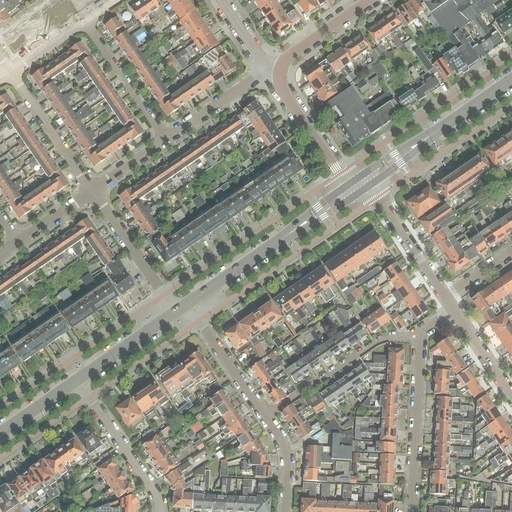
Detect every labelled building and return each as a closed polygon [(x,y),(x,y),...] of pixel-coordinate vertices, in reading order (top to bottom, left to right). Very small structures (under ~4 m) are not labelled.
[(0,14),(18,2),(16,0),(10,0),(2,6),(0,3),(0,14)] [(70,0),(62,0),(59,3),(69,18),(78,11),(70,0)] [(83,0),(70,0),(78,11),(87,5),(83,0)] [(142,0),(140,1),(149,15),(152,19),(155,23),(160,20),(154,12),(159,8),(153,0),(142,0)] [(164,0),(161,3),(163,6),(168,3),(172,10),(186,0),(187,2),(188,1),(187,0),(164,0)] [(170,19),(176,15),(180,21),(195,11),(189,3),(188,3),(187,2),(186,0),(172,10),(167,14),(170,19)] [(254,0),(253,1),(257,7),(258,7),(260,9),(272,0),(254,0)] [(272,0),(260,9),(261,11),(260,12),(265,18),(280,7),(277,3),(281,0),(272,0)] [(289,0),(294,6),(298,3),(306,15),(310,12),(310,13),(317,8),(311,0),(289,0)] [(409,0),(407,2),(408,3),(407,3),(416,16),(422,12),(428,20),(432,17),(430,14),(420,1),(419,0),(409,0)] [(450,0),(419,0),(420,1),(430,14),(450,0)] [(470,22),(451,7),(454,0),(450,0),(430,14),(432,17),(436,22),(439,27),(455,48),(468,67),(479,60),(479,61),(479,60),(465,40),(464,38),(463,38),(458,32),(470,22)] [(454,0),(451,7),(470,22),(475,19),(474,18),(479,15),(484,11),(485,10),(491,5),(492,5),(498,0),(454,0)] [(149,15),(140,1),(135,5),(134,4),(132,6),(132,7),(130,8),(139,22),(149,15)] [(0,26),(2,25),(11,19),(8,15),(16,9),(15,8),(20,5),(18,2),(0,14),(0,26)] [(496,2),(492,5),(496,11),(500,8),(496,2)] [(59,3),(50,9),(60,24),(69,18),(59,3)] [(422,36),(426,33),(409,8),(405,3),(404,4),(405,5),(403,6),(402,5),(400,7),(398,8),(397,8),(395,10),(399,15),(407,26),(412,22),(422,36)] [(511,10),(510,12),(504,5),(500,8),(511,25),(511,10)] [(280,7),(265,18),(269,24),(270,24),(271,26),(292,12),(289,9),(284,12),(280,7)] [(511,28),(511,25),(500,8),(496,11),(497,11),(501,18),(496,22),(503,34),(504,33),(505,33),(510,30),(509,29),(511,28),(511,29),(511,28)] [(50,9),(41,15),(51,30),(60,24),(50,9)] [(299,19),(300,19),(294,10),(292,12),(271,26),(271,27),(272,26),(277,35),(284,30),(284,31),(291,26),(288,21),(292,17),(295,22),(296,22),(300,19),(299,19)] [(181,33),(200,20),(198,18),(199,17),(195,11),(180,21),(179,22),(182,27),(179,29),(181,33)] [(397,30),(402,26),(392,12),(386,17),(386,18),(384,19),(398,40),(402,37),(397,30)] [(41,15),(32,21),(42,36),(51,30),(41,15)] [(485,24),(479,15),(474,18),(475,19),(480,27),(495,49),(498,47),(499,47),(503,45),(503,43),(504,43),(493,27),(489,30),(485,24)] [(116,17),(105,25),(115,39),(120,36),(117,31),(123,27),(119,22),(116,17)] [(375,24),(385,38),(389,35),(394,42),(398,40),(384,19),(382,21),(381,20),(375,24)] [(475,19),(470,22),(481,38),(478,41),(487,54),(488,53),(490,54),(492,52),(493,50),(495,49),(480,27),(475,19)] [(135,20),(126,27),(128,30),(138,23),(135,20)] [(187,35),(191,39),(207,28),(202,22),(201,22),(200,20),(181,33),(184,37),(187,35)] [(32,21),(23,27),(34,42),(42,36),(32,21)] [(436,22),(426,29),(429,34),(439,27),(436,22)] [(159,25),(157,27),(158,27),(162,33),(166,31),(161,24),(159,25)] [(385,38),(375,24),(366,30),(368,34),(369,33),(372,38),(371,38),(372,39),(373,39),(375,42),(374,42),(377,47),(382,44),(380,42),(385,38)] [(23,27),(14,33),(25,48),(34,42),(23,27)] [(207,28),(191,39),(193,44),(185,50),(187,53),(211,37),(210,35),(211,34),(207,28)] [(115,39),(114,40),(120,49),(136,38),(136,39),(140,36),(137,32),(130,37),(126,32),(120,36),(115,39)] [(14,33),(5,40),(15,55),(25,48),(14,33)] [(181,33),(176,36),(173,38),(176,43),(184,37),(181,33)] [(372,51),(369,46),(368,46),(366,43),(367,43),(366,42),(365,43),(362,38),(363,37),(361,34),(351,40),(361,55),(366,52),(368,55),(369,54),(369,53),(372,51)] [(198,59),(218,45),(214,39),(213,39),(211,37),(187,53),(190,58),(195,54),(198,59)] [(487,54),(478,41),(474,43),(469,37),(465,40),(479,60),(482,58),(484,58),(486,56),(486,55),(487,54)] [(142,44),(137,47),(135,44),(138,42),(136,39),(136,38),(120,49),(126,58),(138,49),(138,50),(143,46),(142,44)] [(412,39),(403,45),(406,48),(414,42),(415,42),(412,39)] [(357,57),(363,65),(365,64),(367,62),(361,55),(351,40),(352,41),(350,43),(349,42),(343,46),(352,61),(357,57)] [(394,42),(393,44),(397,50),(398,48),(402,46),(401,43),(398,40),(394,42)] [(69,50),(70,51),(76,60),(82,56),(85,60),(90,56),(80,42),(69,50)] [(375,49),(381,57),(387,53),(382,44),(377,47),(375,49)] [(138,49),(126,58),(133,67),(153,53),(157,50),(154,46),(145,52),(142,55),(138,50),(138,49)] [(441,46),(437,48),(443,56),(446,54),(441,46)] [(164,57),(168,55),(162,47),(158,49),(164,57)] [(206,71),(211,79),(214,83),(225,75),(225,76),(235,69),(219,47),(198,61),(205,72),(206,71)] [(347,66),(352,62),(341,47),(335,52),(336,53),(333,54),(348,76),(352,74),(352,73),(347,66)] [(437,73),(432,66),(429,61),(426,57),(419,47),(413,51),(425,69),(427,72),(429,70),(433,76),(437,73)] [(443,56),(454,73),(456,76),(461,72),(463,74),(468,71),(468,70),(468,68),(469,68),(468,67),(455,48),(446,54),(443,56)] [(372,51),(369,53),(369,54),(374,62),(379,59),(380,58),(375,49),(372,51)] [(70,51),(60,57),(71,72),(75,69),(73,66),(78,62),(76,60),(70,51)] [(133,67),(138,75),(151,67),(147,62),(156,57),(153,53),(133,67)] [(176,61),(181,58),(178,53),(173,56),(176,61)] [(331,55),(324,59),(335,74),(339,71),(345,78),(348,76),(333,54),(331,56),(331,55)] [(79,72),(80,73),(82,76),(97,65),(91,56),(90,56),(85,60),(79,64),(83,70),(79,72)] [(170,70),(177,66),(170,56),(164,60),(170,70)] [(437,73),(438,72),(443,79),(446,77),(447,78),(454,73),(443,56),(432,64),(433,65),(432,66),(437,73)] [(67,74),(71,72),(60,57),(52,63),(60,74),(65,71),(67,74)] [(181,58),(176,61),(182,70),(187,66),(181,58)] [(375,62),(369,66),(371,68),(379,63),(381,62),(379,59),(374,62),(375,62)] [(316,65),(309,70),(310,70),(304,74),(305,74),(304,76),(309,83),(308,83),(308,84),(329,69),(324,61),(317,66),(317,65),(316,66),(316,65)] [(50,78),(49,78),(51,81),(54,79),(56,77),(59,80),(63,78),(60,74),(52,63),(43,69),(50,78)] [(371,68),(379,79),(387,74),(379,63),(371,68)] [(97,65),(82,76),(84,79),(88,77),(92,82),(103,74),(97,65)] [(418,86),(413,89),(421,100),(431,93),(424,83),(420,77),(413,66),(409,69),(412,74),(410,76),(418,86)] [(152,70),(151,67),(138,75),(145,85),(161,74),(158,70),(154,73),(152,70)] [(186,70),(184,71),(189,78),(191,77),(195,74),(193,72),(190,67),(186,70)] [(32,76),(41,91),(46,87),(43,82),(49,78),(50,78),(43,69),(43,68),(32,76)] [(329,69),(308,84),(309,85),(310,84),(311,86),(310,87),(315,94),(330,84),(330,82),(326,77),(332,73),(329,69)] [(424,83),(431,93),(438,88),(436,87),(438,85),(439,85),(433,76),(429,70),(427,72),(425,69),(423,70),(425,73),(420,77),(424,83)] [(195,74),(205,89),(214,83),(211,79),(206,71),(205,72),(201,75),(198,71),(195,74)] [(103,74),(92,82),(95,87),(92,90),(94,94),(110,83),(103,74)] [(145,85),(151,94),(163,85),(159,80),(163,78),(161,74),(145,85)] [(188,83),(196,96),(205,89),(195,74),(191,77),(193,80),(188,83)] [(376,77),(369,81),(372,86),(380,82),(376,77)] [(336,94),(336,93),(332,87),(339,83),(336,78),(330,82),(330,84),(315,94),(316,94),(317,96),(322,104),(336,94)] [(361,94),(369,89),(364,82),(357,87),(361,94)] [(41,91),(40,91),(47,100),(59,92),(63,90),(60,86),(56,88),(52,83),(46,87),(41,91)] [(100,95),(104,100),(116,92),(110,83),(94,94),(97,97),(100,95)] [(157,103),(158,102),(163,99),(169,95),(166,89),(169,86),(167,83),(163,85),(151,94),(157,103)] [(188,83),(183,87),(180,84),(177,86),(188,102),(196,96),(188,83)] [(170,96),(172,99),(179,108),(188,102),(177,86),(173,89),(175,92),(170,96)] [(401,113),(402,112),(388,92),(365,108),(351,87),(324,105),(328,112),(333,108),(341,119),(336,123),(340,129),(341,128),(345,134),(344,134),(352,146),(369,135),(370,135),(381,127),(382,128),(387,124),(386,124),(398,116),(398,115),(401,113)] [(413,106),(421,100),(413,89),(405,95),(397,100),(404,111),(413,106)] [(92,90),(83,96),(86,99),(94,94),(92,90)] [(59,92),(47,100),(53,109),(69,98),(66,94),(62,97),(59,92)] [(106,111),(122,101),(116,92),(104,100),(107,105),(104,108),(106,111)] [(6,107),(10,112),(15,108),(6,94),(0,97),(0,109),(1,112),(1,111),(4,109),(6,107)] [(94,94),(86,99),(88,103),(97,97),(94,94)] [(69,98),(53,109),(59,118),(71,110),(68,104),(71,102),(69,98)] [(179,108),(172,99),(166,103),(163,99),(158,102),(168,116),(179,108)] [(113,113),(116,118),(128,109),(122,101),(106,111),(109,115),(113,113)] [(265,116),(256,103),(256,102),(254,104),(253,103),(249,105),(250,106),(237,115),(244,124),(247,128),(251,125),(251,126),(265,116)] [(75,115),(71,110),(59,118),(65,127),(91,109),(88,104),(78,111),(79,112),(75,115)] [(10,112),(4,116),(8,121),(4,124),(7,128),(23,117),(16,108),(15,108),(10,112)] [(65,127),(72,136),(83,127),(80,123),(94,113),(91,109),(65,127)] [(111,125),(112,126),(115,124),(116,125),(119,122),(122,127),(130,122),(134,119),(128,109),(116,118),(107,124),(109,126),(111,125)] [(236,116),(226,122),(235,135),(240,131),(242,134),(246,132),(246,131),(245,130),(244,128),(236,116)] [(265,116),(251,126),(255,131),(250,134),(253,138),(271,126),(268,122),(269,120),(267,116),(266,116),(265,116)] [(17,134),(29,126),(23,117),(7,128),(9,131),(13,129),(17,134)] [(133,126),(126,131),(125,131),(132,140),(132,141),(143,133),(134,119),(130,122),(133,126)] [(226,122),(217,129),(228,144),(232,142),(229,138),(235,135),(226,122)] [(17,142),(19,146),(35,135),(29,126),(17,134),(20,139),(17,142)] [(260,138),(264,144),(278,135),(277,133),(277,132),(275,128),(272,128),(271,126),(253,138),(252,140),(254,143),(260,138)] [(72,136),(78,144),(93,134),(91,130),(87,132),(83,127),(72,136)] [(125,131),(126,131),(124,129),(119,132),(116,129),(113,132),(115,135),(123,146),(132,140),(125,131)] [(217,129),(208,135),(216,147),(222,143),(224,147),(227,145),(228,144),(217,129)] [(511,131),(484,151),(485,152),(487,155),(495,166),(502,161),(503,162),(504,163),(509,170),(511,168),(511,158),(511,157),(510,156),(511,154),(511,131)] [(93,134),(78,144),(84,153),(85,153),(89,150),(96,145),(92,140),(96,137),(93,134)] [(35,135),(19,146),(22,149),(25,147),(29,152),(41,144),(35,135)] [(108,135),(104,138),(114,152),(123,146),(115,135),(110,138),(108,135)] [(208,135),(199,141),(210,157),(213,155),(212,152),(211,151),(216,147),(208,135)] [(275,150),(285,144),(284,143),(283,143),(281,141),(282,139),(280,135),(278,135),(264,144),(267,149),(258,155),(261,160),(265,157),(270,153),(271,153),(271,154),(272,153),(275,150)] [(114,152),(104,138),(100,140),(103,143),(97,147),(98,150),(99,150),(105,159),(114,152)] [(199,141),(190,148),(191,151),(198,160),(204,156),(206,160),(210,157),(199,141)] [(228,144),(227,145),(232,152),(233,152),(237,150),(232,142),(228,144)] [(41,144),(29,152),(33,157),(29,159),(32,163),(47,152),(41,144)] [(265,169),(277,186),(283,183),(284,183),(287,181),(287,179),(296,173),(297,174),(301,171),(301,170),(302,169),(295,159),(295,158),(293,154),(292,155),(285,144),(275,150),(281,158),(265,169)] [(243,146),(236,151),(244,162),(245,162),(249,160),(248,159),(250,158),(243,146)] [(91,152),(89,150),(85,153),(94,167),(106,159),(105,159),(99,150),(98,150),(92,154),(91,152)] [(189,152),(180,158),(187,168),(195,162),(197,166),(201,163),(198,160),(191,151),(189,152)] [(47,152),(32,163),(34,166),(38,164),(41,169),(53,161),(47,152)] [(470,187),(492,171),(481,155),(480,153),(479,153),(480,154),(478,155),(477,155),(471,159),(472,159),(472,160),(466,164),(466,163),(466,164),(465,163),(459,167),(460,168),(458,169),(470,187)] [(210,157),(206,160),(211,167),(215,165),(210,157)] [(176,175),(175,176),(178,179),(182,176),(179,173),(187,168),(180,158),(169,166),(176,175)] [(0,166),(0,171),(6,167),(10,165),(7,161),(0,166)] [(41,169),(38,172),(40,175),(40,176),(44,173),(48,179),(54,174),(59,171),(59,170),(53,161),(41,169)] [(26,166),(23,169),(25,173),(30,169),(34,166),(32,163),(27,167),(26,166)] [(158,170),(169,185),(173,183),(170,179),(175,176),(176,175),(169,166),(168,163),(158,170)] [(6,167),(0,171),(0,184),(9,179),(5,173),(9,171),(6,167)] [(241,186),(253,203),(256,201),(257,202),(261,199),(260,198),(270,191),(271,192),(275,189),(275,188),(277,186),(265,169),(253,177),(241,186)] [(435,184),(438,188),(448,202),(449,201),(455,197),(458,201),(466,196),(463,191),(470,187),(458,169),(456,170),(455,170),(449,174),(450,174),(450,175),(445,179),(444,178),(444,179),(443,178),(437,182),(438,183),(436,184),(435,183),(435,184)] [(158,170),(149,176),(158,188),(163,184),(165,188),(169,185),(158,170)] [(54,181),(51,183),(57,192),(57,193),(68,185),(59,171),(54,174),(57,179),(54,181)] [(149,176),(140,182),(151,198),(155,195),(152,192),(157,188),(149,176)] [(9,179),(0,184),(0,191),(3,196),(19,185),(21,183),(23,182),(21,178),(19,179),(12,184),(9,179)] [(38,183),(40,187),(48,198),(57,192),(51,183),(50,180),(44,184),(42,181),(38,183)] [(151,198),(140,182),(131,188),(137,197),(137,198),(139,201),(145,197),(147,200),(148,200),(151,198)] [(9,205),(10,205),(15,201),(21,197),(17,191),(21,189),(19,185),(3,196),(9,205)] [(39,204),(48,198),(40,187),(35,190),(32,186),(29,189),(39,204)] [(216,203),(228,220),(232,218),(233,218),(237,216),(237,214),(245,209),(246,209),(249,207),(249,206),(253,203),(241,186),(216,203)] [(119,196),(129,210),(134,206),(131,202),(137,198),(137,197),(131,188),(119,196)] [(450,203),(449,201),(448,202),(438,188),(431,193),(428,189),(420,194),(421,195),(418,197),(431,215),(449,203),(450,203)] [(24,201),(31,210),(39,204),(29,189),(25,192),(28,196),(22,199),(24,202),(24,201)] [(181,191),(175,195),(180,202),(186,198),(181,191)] [(499,196),(493,201),(495,205),(496,205),(502,201),(499,196)] [(431,215),(418,197),(416,198),(415,197),(407,203),(418,218),(419,218),(418,217),(423,213),(427,218),(431,215)] [(18,206),(15,201),(10,205),(20,219),(31,211),(31,210),(24,201),(24,202),(21,204),(18,206)] [(128,210),(135,220),(150,209),(148,205),(144,208),(141,202),(134,206),(129,210),(128,210)] [(150,209),(135,220),(141,229),(153,220),(149,215),(162,206),(160,203),(157,205),(156,205),(150,209)] [(204,211),(192,220),(204,237),(207,235),(207,236),(214,231),(213,230),(219,226),(220,227),(227,222),(226,222),(228,220),(216,203),(204,211)] [(457,217),(454,212),(449,203),(431,215),(427,218),(421,222),(421,221),(420,222),(428,233),(430,237),(431,237),(447,227),(456,221),(455,219),(457,218),(458,219),(459,219),(457,217)] [(494,212),(488,204),(485,206),(491,215),(494,212)] [(508,214),(504,217),(511,227),(511,229),(511,211),(507,204),(503,206),(508,214)] [(491,215),(485,206),(481,208),(487,217),(491,215)] [(491,215),(505,236),(507,235),(508,236),(511,232),(511,229),(511,227),(504,217),(499,220),(494,212),(491,215)] [(487,217),(492,225),(488,228),(487,228),(497,242),(497,243),(503,238),(505,236),(491,215),(487,217)] [(164,227),(165,226),(173,221),(170,217),(162,223),(164,227)] [(82,235),(88,231),(92,236),(97,232),(87,218),(76,226),(76,227),(82,235)] [(153,220),(141,229),(148,238),(160,230),(159,229),(156,224),(159,222),(157,218),(153,220)] [(204,237),(192,220),(169,235),(170,237),(169,238),(179,254),(182,252),(182,253),(189,249),(188,248),(194,244),(195,244),(201,240),(201,239),(204,237)] [(484,230),(479,234),(488,248),(489,247),(489,248),(495,244),(495,243),(497,242),(487,228),(488,228),(482,220),(479,223),(484,230)] [(449,231),(447,227),(431,237),(432,238),(431,238),(435,244),(436,244),(437,246),(436,246),(437,247),(453,236),(460,231),(457,227),(456,226),(449,231)] [(82,235),(76,227),(68,233),(78,248),(82,245),(79,242),(85,238),(82,235)] [(160,230),(148,238),(152,244),(154,248),(160,256),(165,264),(171,260),(171,259),(173,260),(176,258),(176,256),(179,254),(169,238),(164,241),(160,235),(165,232),(162,228),(159,229),(160,230)] [(473,247),(478,255),(481,253),(482,254),(487,250),(487,249),(477,235),(473,238),(469,232),(468,231),(464,234),(473,247)] [(97,232),(92,236),(85,240),(89,246),(86,248),(88,252),(104,241),(97,232)] [(354,245),(349,249),(361,266),(386,249),(374,232),(368,236),(368,238),(364,240),(364,239),(360,242),(360,243),(356,246),(354,245)] [(58,239),(66,251),(72,247),(74,250),(74,251),(78,248),(68,233),(58,239)] [(453,236),(437,247),(441,253),(442,252),(443,255),(442,255),(443,255),(466,240),(463,235),(455,240),(453,236)] [(61,254),(66,251),(58,239),(50,245),(60,260),(64,258),(61,254)] [(466,240),(443,255),(445,257),(444,258),(448,264),(449,264),(463,254),(464,253),(461,249),(469,244),(466,240)] [(104,241),(88,252),(91,256),(94,253),(98,258),(110,250),(104,241)] [(60,260),(50,245),(40,251),(42,254),(49,263),(54,259),(57,263),(60,260)] [(463,254),(449,264),(453,270),(453,271),(455,271),(455,272),(456,271),(457,271),(462,267),(462,268),(469,263),(468,262),(469,262),(478,255),(473,247),(464,253),(463,254)] [(77,257),(82,253),(78,248),(74,251),(74,250),(73,251),(77,257)] [(324,266),(327,270),(336,283),(341,291),(347,287),(342,279),(361,266),(349,249),(343,253),(344,255),(340,257),(339,256),(335,259),(335,260),(332,263),(330,262),(324,266)] [(110,250),(98,258),(94,261),(97,264),(100,262),(104,268),(116,259),(110,250)] [(45,266),(48,269),(52,266),(49,263),(42,254),(31,261),(38,271),(45,266)] [(133,284),(116,259),(104,268),(102,269),(120,296),(126,292),(126,291),(132,286),(133,284)] [(30,276),(38,271),(31,261),(20,269),(27,278),(26,279),(29,282),(33,280),(30,276)] [(402,273),(395,263),(383,272),(390,281),(402,273)] [(27,278),(20,269),(18,266),(9,273),(20,288),(24,286),(21,282),(26,279),(27,278)] [(329,289),(334,285),(322,267),(314,273),(315,274),(314,275),(313,274),(312,274),(330,301),(335,298),(329,289)] [(9,273),(0,279),(9,291),(14,287),(16,291),(20,288),(9,273)] [(396,291),(408,283),(402,273),(390,281),(396,291)] [(310,276),(303,281),(314,298),(319,295),(326,304),(330,301),(312,274),(311,275),(312,276),(311,277),(310,276)] [(503,276),(497,280),(507,296),(511,292),(511,283),(506,275),(504,277),(503,276)] [(9,291),(0,279),(0,297),(2,301),(6,298),(3,294),(9,291)] [(34,290),(46,282),(44,279),(43,279),(41,281),(40,280),(35,283),(33,280),(29,282),(34,290)] [(82,295),(94,313),(96,311),(97,312),(103,307),(103,306),(109,302),(109,303),(116,299),(116,298),(118,296),(108,281),(106,279),(82,295)] [(511,302),(507,296),(497,280),(497,281),(496,283),(495,282),(489,286),(499,301),(503,299),(508,306),(511,303),(511,302)] [(303,281),(293,288),(304,305),(310,314),(316,311),(309,302),(314,298),(303,281)] [(408,283),(396,291),(402,300),(415,292),(408,283)] [(374,293),(380,289),(376,284),(370,288),(374,293)] [(29,293),(24,286),(20,288),(26,296),(29,293)] [(351,294),(355,291),(356,290),(353,286),(348,289),(351,294)] [(499,301),(489,286),(482,291),(483,291),(481,293),(496,314),(500,312),(495,304),(499,301)] [(40,287),(33,291),(40,302),(47,297),(40,287)] [(300,309),(304,305),(293,288),(285,293),(286,294),(285,295),(301,321),(305,318),(306,317),(300,309)] [(363,293),(360,288),(356,290),(355,291),(359,296),(363,293)] [(350,294),(351,294),(348,289),(342,293),(345,297),(346,297),(350,294)] [(354,299),(359,296),(355,291),(351,294),(350,294),(354,299)] [(482,314),(489,323),(498,317),(496,314),(481,293),(480,292),(479,291),(476,293),(477,295),(472,299),(476,304),(475,305),(482,315),(482,314)] [(402,300),(409,310),(421,302),(415,292),(402,300)] [(280,296),(273,301),(285,319),(290,315),(296,324),(301,321),(285,295),(284,294),(282,295),(283,296),(282,298),(280,296)] [(350,294),(346,297),(352,304),(355,302),(354,299),(350,294)] [(377,298),(381,303),(386,299),(383,294),(377,298)] [(94,313),(82,295),(58,311),(70,329),(72,327),(73,328),(80,324),(79,323),(85,319),(86,319),(93,315),(92,314),(94,313)] [(421,302),(409,310),(416,319),(428,311),(421,302)] [(293,339),(297,336),(285,319),(283,320),(274,306),(273,307),(270,303),(265,307),(263,307),(260,308),(260,310),(259,311),(271,327),(276,323),(279,327),(283,324),(293,339)] [(47,308),(40,313),(43,318),(50,313),(47,308)] [(390,321),(387,317),(381,308),(371,315),(380,328),(390,321)] [(4,312),(1,314),(4,318),(11,314),(8,309),(4,312)] [(511,315),(511,309),(489,325),(489,326),(490,325),(492,329),(492,330),(496,335),(511,325),(508,319),(511,315)] [(496,314),(498,317),(506,311),(504,309),(500,312),(496,314)] [(250,317),(249,318),(260,334),(266,330),(269,334),(273,331),(271,327),(259,311),(250,317)] [(362,322),(370,334),(380,328),(371,315),(369,312),(365,314),(367,318),(362,322)] [(40,313),(32,318),(36,323),(43,318),(40,313)] [(33,329),(45,346),(48,345),(54,341),(53,341),(60,336),(60,337),(66,333),(66,332),(68,331),(69,331),(66,327),(56,313),(33,329)] [(347,332),(343,335),(342,336),(349,346),(350,348),(359,342),(341,316),(339,313),(336,315),(335,315),(347,332)] [(390,317),(393,321),(399,318),(396,313),(390,317)] [(367,337),(359,324),(354,328),(348,320),(348,319),(345,314),(341,316),(359,342),(367,337)] [(343,335),(330,316),(326,319),(337,335),(331,339),(340,352),(342,351),(343,351),(346,349),(346,348),(349,346),(342,336),(343,335)] [(258,342),(255,338),(260,334),(249,318),(248,319),(246,318),(244,320),(244,322),(239,325),(253,345),(258,342)] [(400,330),(405,326),(402,322),(399,318),(393,321),(400,330)] [(24,324),(17,329),(20,334),(25,330),(27,329),(24,324)] [(511,325),(496,335),(500,342),(501,341),(502,343),(511,336),(511,325)] [(236,350),(239,354),(243,351),(250,346),(239,331),(237,327),(225,334),(231,343),(230,343),(233,348),(235,348),(236,350)] [(319,347),(312,352),(321,365),(324,363),(325,363),(328,361),(328,360),(331,358),(317,336),(318,336),(312,328),(308,331),(319,347)] [(17,329),(9,333),(13,339),(20,334),(17,329)] [(22,337),(10,344),(20,359),(23,363),(23,362),(25,360),(25,361),(31,357),(31,356),(37,352),(38,353),(44,349),(43,348),(45,346),(33,329),(27,333),(25,330),(20,334),(22,337)] [(320,334),(318,336),(317,336),(331,358),(335,355),(336,356),(339,354),(339,352),(340,352),(331,339),(326,342),(320,334)] [(503,347),(508,354),(511,350),(511,336),(502,343),(501,344),(502,344),(503,344),(504,346),(503,347)] [(278,338),(273,341),(278,349),(283,345),(278,338)] [(296,339),(292,342),(292,343),(294,346),(297,350),(301,348),(301,347),(296,339)] [(446,360),(456,353),(446,339),(436,346),(440,351),(446,360)] [(258,342),(253,345),(262,358),(266,354),(258,342)] [(0,351),(0,378),(6,375),(5,374),(12,369),(12,370),(18,366),(18,365),(20,364),(20,365),(21,364),(18,360),(18,361),(8,346),(0,351)] [(436,346),(430,350),(434,356),(440,351),(436,346)] [(307,356),(301,348),(297,350),(312,371),(315,369),(317,369),(319,367),(319,366),(321,365),(312,352),(307,356)] [(373,364),(377,363),(403,365),(404,350),(388,349),(388,356),(374,356),(373,361),(373,364)] [(300,361),(294,364),(303,377),(304,376),(306,377),(308,375),(308,373),(312,371),(297,350),(294,352),(300,361)] [(273,352),(268,356),(272,361),(275,359),(277,358),(273,352)] [(189,358),(189,359),(204,380),(204,381),(206,379),(210,384),(216,380),(211,372),(197,353),(189,358)] [(456,375),(466,368),(456,353),(446,360),(447,362),(452,369),(456,375)] [(258,355),(246,364),(249,368),(253,366),(261,360),(258,355)] [(253,366),(249,368),(249,369),(250,370),(250,372),(251,374),(253,374),(256,378),(279,362),(277,358),(275,359),(272,361),(265,366),(261,360),(253,366)] [(181,365),(194,384),(195,386),(204,380),(189,359),(181,365)] [(282,366),(294,383),(298,381),(299,381),(302,380),(302,378),(303,377),(294,364),(289,368),(283,360),(280,362),(282,366)] [(282,366),(280,362),(279,362),(256,378),(258,382),(258,383),(259,385),(261,386),(262,387),(274,379),(270,373),(280,367),(282,366)] [(170,374),(187,398),(190,396),(186,389),(194,384),(181,365),(180,363),(172,369),(173,370),(172,371),(173,372),(171,374),(169,371),(168,371),(170,374)] [(403,365),(377,363),(373,364),(363,363),(366,368),(387,369),(386,373),(377,373),(377,375),(402,376),(403,365)] [(375,383),(369,374),(365,369),(362,365),(359,367),(357,367),(355,369),(355,370),(354,371),(363,384),(368,381),(371,386),(371,389),(372,389),(372,387),(375,385),(375,383)] [(434,382),(434,383),(449,383),(449,377),(453,377),(456,376),(456,375),(452,369),(450,369),(450,371),(435,370),(435,374),(434,374),(433,382),(434,382)] [(462,387),(475,379),(474,378),(473,379),(472,377),(473,376),(468,369),(464,372),(456,378),(459,383),(456,386),(457,390),(458,393),(463,389),(462,387)] [(363,384),(354,371),(350,373),(349,373),(346,375),(346,376),(345,377),(354,390),(359,387),(364,395),(368,392),(363,384)] [(165,374),(157,379),(171,399),(179,393),(184,400),(187,398),(170,374),(168,376),(167,375),(166,375),(165,374)] [(386,380),(385,386),(398,387),(402,387),(402,376),(377,375),(375,374),(374,379),(386,380)] [(359,398),(354,390),(345,377),(341,379),(340,379),(337,380),(337,382),(336,383),(345,396),(350,393),(356,401),(358,399),(359,398)] [(274,379),(262,387),(263,388),(262,390),(264,392),(265,392),(268,396),(284,385),(287,383),(285,379),(278,384),(274,379)] [(463,389),(458,393),(459,399),(465,399),(462,395),(468,391),(473,399),(483,392),(475,379),(462,387),(463,389)] [(212,395),(222,388),(217,381),(207,388),(212,395)] [(290,395),(296,390),(290,381),(287,383),(284,385),(286,389),(287,391),(290,395)] [(167,402),(157,388),(153,382),(146,387),(147,389),(146,389),(146,390),(144,392),(142,390),(142,391),(143,392),(161,417),(164,415),(159,408),(167,402)] [(349,401),(345,396),(336,383),(333,385),(331,385),(329,386),(329,388),(328,389),(337,402),(342,399),(347,407),(351,404),(349,401)] [(449,383),(434,383),(433,383),(433,391),(434,391),(434,395),(442,395),(448,395),(449,383)] [(274,405),(286,397),(282,392),(286,389),(284,385),(268,396),(271,400),(270,401),(272,404),(273,404),(274,405)] [(372,389),(372,390),(375,390),(382,391),(382,397),(397,398),(397,396),(399,395),(399,392),(398,391),(398,387),(385,386),(377,386),(375,385),(372,387),(372,389)] [(318,395),(321,399),(327,408),(332,405),(334,408),(335,407),(338,412),(342,410),(337,402),(328,389),(324,391),(322,391),(320,392),(320,394),(318,395)] [(206,409),(206,410),(200,414),(202,418),(209,413),(229,400),(226,396),(227,395),(226,394),(225,392),(224,391),(223,391),(222,390),(208,400),(212,405),(206,409)] [(134,403),(140,412),(145,418),(153,412),(158,419),(161,417),(143,392),(141,394),(140,393),(139,394),(138,392),(131,398),(134,403)] [(476,400),(476,402),(481,399),(485,396),(484,394),(476,400)] [(481,399),(476,402),(476,408),(478,409),(478,411),(481,415),(480,416),(481,417),(494,408),(488,399),(487,400),(486,398),(487,397),(486,395),(485,396),(481,399)] [(310,407),(313,412),(316,415),(318,414),(317,414),(321,411),(326,418),(330,416),(317,396),(307,403),(309,406),(310,407)] [(366,401),(361,407),(363,407),(369,407),(370,401),(379,401),(379,408),(397,409),(397,407),(398,406),(398,403),(397,402),(397,398),(382,397),(374,396),(372,396),(369,397),(368,398),(366,401)] [(302,398),(299,400),(301,403),(301,404),(302,405),(305,409),(309,407),(308,407),(304,401),(302,398)] [(437,405),(436,410),(452,411),(460,411),(460,406),(452,406),(452,399),(437,398),(437,400),(436,401),(435,404),(437,405)] [(146,419),(145,418),(140,412),(138,414),(132,405),(128,399),(122,403),(124,405),(117,409),(121,416),(120,417),(128,428),(129,427),(131,428),(134,429),(140,425),(139,424),(146,419)] [(218,413),(222,419),(235,409),(235,408),(235,406),(234,404),(232,403),(232,404),(229,400),(209,413),(212,418),(218,413)] [(292,405),(279,413),(286,422),(287,422),(305,409),(302,405),(296,410),(295,409),(292,405)] [(313,412),(310,407),(309,406),(308,407),(309,407),(305,409),(287,422),(290,425),(289,427),(291,429),(293,430),(294,431),(306,422),(305,421),(302,417),(309,412),(310,414),(313,412)] [(397,409),(379,408),(371,407),(363,407),(363,412),(371,412),(381,413),(381,419),(396,420),(396,418),(397,417),(398,414),(397,413),(397,409)] [(474,433),(486,425),(500,416),(499,415),(498,415),(497,414),(498,413),(494,408),(481,417),(483,420),(475,427),(474,433)] [(235,409),(222,419),(226,424),(219,429),(222,433),(242,419),(239,415),(240,414),(240,413),(238,411),(237,410),(236,410),(235,409)] [(436,421),(451,422),(473,424),(473,412),(471,412),(468,412),(468,419),(462,419),(462,418),(451,417),(452,411),(436,410),(436,411),(435,413),(435,415),(436,416),(436,421)] [(326,418),(325,419),(329,424),(334,420),(330,416),(326,418)] [(380,424),(380,429),(396,430),(396,429),(397,428),(397,425),(396,424),(396,420),(381,419),(368,418),(368,423),(380,424)] [(476,434),(475,441),(482,437),(482,436),(485,434),(489,439),(507,428),(502,421),(501,422),(500,420),(501,419),(500,418),(496,421),(476,434)] [(235,438),(244,431),(249,429),(248,427),(248,425),(247,423),(245,422),(245,423),(242,419),(222,433),(225,437),(231,432),(235,438)] [(304,466),(305,468),(305,470),(318,471),(320,471),(320,469),(320,464),(333,464),(332,472),(344,472),(349,473),(350,473),(351,452),(352,441),(352,431),(342,433),(334,420),(329,424),(322,428),(326,434),(332,435),(331,447),(330,447),(330,448),(306,447),(306,449),(304,450),(304,452),(306,454),(305,463),(304,464),(304,466)] [(350,421),(341,427),(343,430),(345,430),(353,427),(353,425),(350,421)] [(451,433),(458,434),(459,429),(451,428),(451,422),(436,421),(436,423),(434,424),(434,427),(435,428),(435,433),(435,434),(451,434),(451,433)] [(190,426),(190,427),(195,433),(201,429),(196,422),(190,426)] [(300,441),(304,438),(320,427),(317,423),(310,428),(307,425),(308,424),(306,422),(294,431),(295,432),(294,434),(296,436),(298,437),(300,441)] [(89,455),(98,448),(102,446),(91,429),(92,429),(90,426),(79,433),(80,435),(78,436),(77,435),(76,435),(87,452),(89,455)] [(157,435),(142,446),(145,450),(144,452),(146,455),(148,455),(149,456),(164,445),(163,445),(166,443),(163,438),(162,436),(168,436),(171,430),(169,427),(168,427),(157,435)] [(379,441),(390,441),(395,442),(395,440),(396,439),(396,436),(395,435),(396,430),(380,429),(368,429),(364,428),(360,428),(360,433),(364,433),(364,434),(380,435),(379,441)] [(481,450),(495,441),(499,447),(511,438),(511,434),(509,430),(508,431),(507,429),(507,428),(489,439),(479,446),(481,450)] [(142,436),(145,441),(156,434),(152,429),(142,436)] [(191,431),(187,434),(191,441),(195,438),(191,431)] [(203,431),(198,435),(202,440),(207,437),(203,431)] [(239,452),(256,440),(254,436),(254,434),(253,432),(251,431),(251,432),(250,431),(246,434),(236,440),(240,446),(234,450),(236,454),(239,452)] [(471,437),(458,436),(451,435),(451,434),(435,434),(435,435),(435,440),(433,441),(433,443),(434,445),(434,446),(450,447),(450,440),(470,442),(471,437)] [(511,438),(499,447),(502,453),(494,458),(489,461),(492,466),(511,452),(511,438)] [(65,445),(63,446),(77,466),(87,459),(84,454),(74,439),(69,443),(69,442),(67,442),(65,444),(65,445)] [(199,440),(194,444),(199,451),(204,448),(199,440)] [(256,440),(239,452),(236,454),(238,456),(244,452),(249,458),(251,458),(251,456),(267,457),(267,455),(260,446),(261,445),(261,444),(259,441),(258,441),(257,441),(256,440)] [(395,444),(375,443),(375,448),(367,448),(367,452),(389,454),(394,454),(395,444)] [(164,445),(149,456),(152,460),(151,462),(153,465),(155,465),(156,466),(171,455),(170,455),(173,453),(170,448),(166,444),(164,445)] [(77,466),(63,446),(63,447),(61,447),(58,449),(58,450),(53,453),(67,473),(77,466)] [(462,448),(450,447),(434,446),(434,451),(433,452),(433,455),(434,456),(434,458),(449,459),(450,452),(462,453),(462,448)] [(203,450),(191,458),(193,462),(194,462),(195,463),(200,460),(199,459),(206,454),(203,450)] [(508,460),(511,465),(511,452),(492,466),(490,467),(493,471),(499,467),(508,460)] [(67,473),(53,453),(52,454),(51,454),(48,456),(48,457),(43,460),(53,475),(56,480),(67,473)] [(111,460),(107,454),(107,453),(98,459),(99,461),(93,465),(97,470),(111,460)] [(171,455),(156,466),(159,470),(158,472),(160,475),(163,475),(163,476),(167,473),(178,466),(178,465),(180,463),(177,459),(173,454),(171,455)] [(394,456),(389,455),(369,454),(368,458),(379,459),(378,465),(395,466),(395,459),(394,459),(394,456)] [(251,458),(249,458),(250,460),(250,462),(243,462),(242,466),(245,466),(266,467),(267,462),(268,461),(268,458),(268,457),(267,457),(251,456),(251,458)] [(433,470),(438,470),(449,471),(449,464),(463,465),(463,466),(472,467),(473,460),(449,459),(434,458),(433,463),(432,464),(432,466),(433,468),(433,470)] [(112,459),(111,460),(97,470),(104,479),(119,469),(116,466),(116,465),(117,464),(114,460),(113,461),(112,459)] [(31,468),(30,468),(32,471),(42,486),(41,487),(43,489),(51,501),(54,499),(59,496),(60,495),(55,488),(52,490),(50,486),(56,482),(54,478),(53,479),(51,476),(42,461),(41,462),(40,462),(34,466),(34,467),(32,468),(31,468)] [(164,478),(171,488),(182,480),(185,479),(181,473),(191,466),(188,462),(164,478)] [(204,475),(205,471),(205,465),(194,473),(194,475),(204,476),(204,475)] [(395,466),(378,465),(378,471),(368,470),(367,475),(371,475),(394,476),(393,475),(393,472),(394,472),(395,466)] [(255,472),(255,478),(271,479),(271,478),(272,478),(272,477),(273,474),(272,473),(271,472),(271,467),(266,467),(245,466),(242,466),(241,466),(241,471),(248,472),(248,471),(253,471),(253,472),(255,472)] [(119,469),(104,479),(110,489),(125,478),(126,477),(123,473),(122,474),(121,472),(121,473),(119,469)] [(326,482),(327,478),(318,477),(318,472),(318,471),(305,470),(303,469),(303,481),(326,482)] [(19,477),(30,495),(34,500),(39,496),(37,493),(43,489),(41,487),(29,470),(28,471),(27,471),(26,470),(24,472),(23,473),(24,474),(19,477)] [(204,484),(202,510),(207,511),(211,511),(212,511),(214,511),(215,496),(208,495),(209,471),(205,471),(204,484)] [(446,472),(436,472),(431,471),(431,473),(430,474),(430,477),(431,479),(431,480),(431,483),(455,485),(455,480),(446,480),(446,472)] [(339,476),(339,483),(344,483),(349,484),(349,477),(350,477),(350,473),(349,473),(344,472),(344,475),(339,476)] [(379,485),(384,485),(393,486),(393,482),(394,482),(394,476),(371,475),(371,481),(367,480),(367,484),(379,485)] [(511,475),(501,483),(508,484),(510,483),(511,481),(511,475)] [(17,501),(20,505),(26,501),(28,504),(32,501),(17,478),(12,482),(12,481),(10,481),(8,483),(8,484),(8,485),(7,486),(17,501)] [(96,478),(90,482),(93,487),(99,483),(96,478)] [(114,495),(117,499),(118,500),(126,494),(127,495),(134,491),(133,489),(134,488),(131,484),(130,485),(129,483),(128,483),(125,479),(126,479),(125,478),(110,489),(102,495),(106,500),(114,495)] [(185,485),(182,480),(171,488),(170,488),(173,492),(173,499),(174,499),(182,500),(183,491),(194,483),(194,479),(185,485)] [(230,497),(231,480),(226,479),(226,486),(224,511),(228,511),(235,511),(236,497),(230,497)] [(242,497),(236,497),(235,511),(245,511),(248,480),(243,480),(242,497)] [(252,481),(248,480),(245,511),(256,511),(257,496),(256,496),(256,498),(251,498),(252,481)] [(270,489),(271,481),(258,481),(257,496),(256,511),(268,511),(270,498),(262,498),(263,489),(270,489)] [(58,485),(63,493),(67,490),(62,482),(58,485)] [(99,483),(93,487),(97,492),(102,488),(99,483)] [(182,500),(174,499),(173,505),(175,508),(183,508),(182,509),(192,509),(193,495),(193,494),(194,483),(183,491),(182,500)] [(193,495),(192,509),(192,510),(194,510),(195,511),(198,511),(199,510),(202,510),(204,484),(200,483),(200,495),(193,495)] [(315,491),(315,484),(303,483),(302,491),(310,491),(315,491)] [(430,495),(445,496),(445,491),(445,488),(455,489),(455,485),(431,483),(431,487),(430,487),(430,488),(430,489),(429,492),(430,494),(430,495)] [(316,500),(314,500),(313,511),(324,511),(326,484),(321,484),(320,501),(316,501),(316,500)] [(330,485),(326,484),(324,511),(334,511),(335,502),(329,502),(330,485)] [(221,496),(215,496),(214,511),(215,511),(220,511),(224,511),(226,486),(221,485),(221,496)] [(342,503),(335,502),(334,511),(346,511),(347,485),(343,485),(342,503)] [(352,486),(347,485),(346,511),(356,511),(357,503),(351,503),(352,486)] [(363,504),(357,503),(356,511),(367,511),(368,486),(364,486),(363,504)] [(368,486),(367,511),(377,511),(379,500),(377,500),(377,505),(372,504),(373,487),(368,486)] [(17,501),(15,502),(7,491),(5,487),(0,490),(0,509),(1,511),(2,511),(25,511),(20,505),(17,501)] [(315,491),(310,491),(309,501),(302,501),(301,511),(313,511),(314,500),(315,491)] [(392,511),(392,502),(392,495),(384,495),(384,492),(382,492),(379,492),(379,500),(377,511),(392,511)] [(491,493),(490,511),(501,511),(502,511),(495,511),(495,503),(497,503),(497,492),(492,492),(491,493)] [(461,509),(456,509),(455,511),(467,511),(468,501),(468,493),(464,493),(463,500),(462,500),(461,509)] [(486,511),(479,510),(479,511),(490,511),(491,493),(487,493),(486,511)] [(502,511),(501,511),(511,511),(511,493),(510,494),(509,511),(502,511)] [(128,497),(92,511),(119,511),(135,510),(136,505),(138,504),(132,495),(128,497)] [(58,499),(53,502),(58,510),(63,506),(58,499)] [(441,511),(442,500),(437,500),(437,508),(429,508),(429,511),(441,511)] [(446,501),(446,500),(444,500),(442,500),(441,511),(453,511),(454,509),(446,508),(446,501)] [(468,501),(467,511),(479,511),(479,510),(472,510),(472,501),(468,501)]
